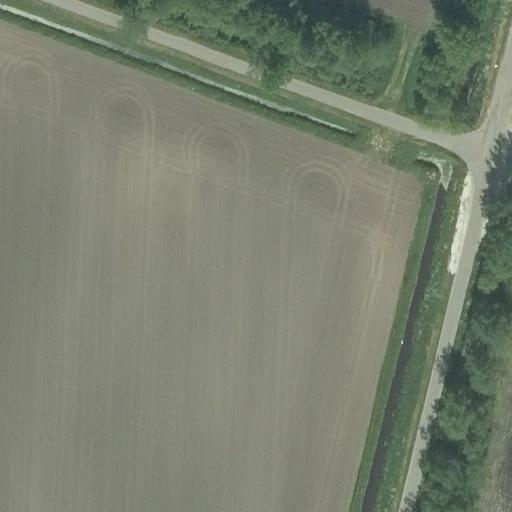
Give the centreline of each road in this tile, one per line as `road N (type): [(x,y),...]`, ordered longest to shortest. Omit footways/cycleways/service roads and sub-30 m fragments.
road 1 (track): [(47,0),(488,154)]
road 2 (unclassified): [(404,511),(488,154)]
